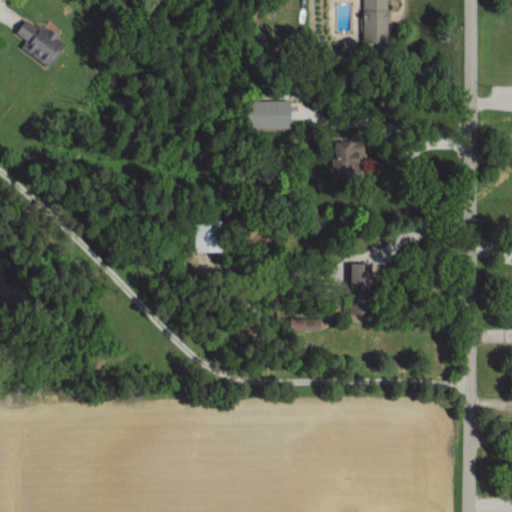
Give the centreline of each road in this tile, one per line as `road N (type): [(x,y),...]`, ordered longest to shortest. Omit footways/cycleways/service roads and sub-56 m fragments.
road 1 (residential): [(471,384),(250,381),(211,373),(0,169)]
road 2 (residential): [(469,511),(471,0)]
